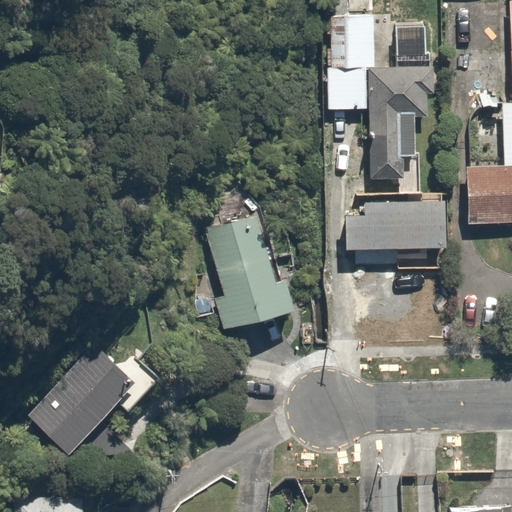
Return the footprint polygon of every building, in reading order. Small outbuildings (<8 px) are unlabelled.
[(332,57),(318,57),(318,104),(360,103),(361,173),(394,173),(394,149),(412,149),(411,109),(423,109),(422,20),(385,20),(385,44),(415,44),(415,56),(370,57),(369,0),(345,0),(345,10),(331,10),(332,57)] [(511,0),(500,0),(492,158),(457,160),(456,214),(511,214),(511,0)] [(243,213),(201,224),(217,287),(206,290),(214,321),(282,304),(272,266),(258,270),(243,213)] [(122,379),(87,343),(19,410),(54,446),(122,379)] [(507,511),(507,494),(434,496),(434,511),(507,511)] [(80,511),(80,498),(17,500),(17,511),(80,511)]
